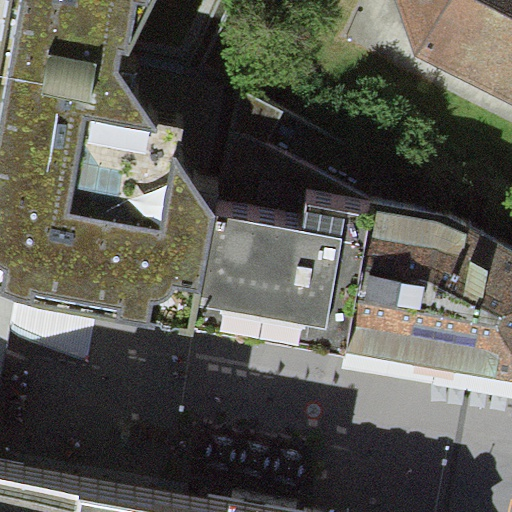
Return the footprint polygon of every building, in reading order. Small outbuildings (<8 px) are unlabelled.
[(147,0),(8,0),(0,45),(0,237),(9,246),(13,257),(15,279),(189,309),(191,296),(210,194),(116,64),(124,40),(147,0)] [(511,0),(400,0),(413,47),(511,95),(511,0)] [(303,211),(210,194),(191,296),(189,309),(353,337),(378,197),(308,184),(303,211)] [(511,235),(450,206),(378,197),(353,337),(511,360),(511,235)] [(204,511),(0,471),(0,511),(204,511)]
